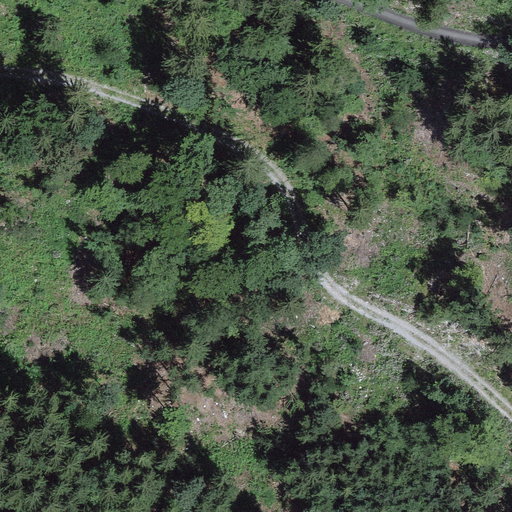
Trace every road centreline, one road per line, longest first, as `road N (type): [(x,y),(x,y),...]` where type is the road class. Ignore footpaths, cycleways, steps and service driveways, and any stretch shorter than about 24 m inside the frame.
road 1 (track): [(0,72),(136,102),(260,155),(283,176),(317,264),(336,288),(409,344),(478,378),(511,409)]
road 2 (trunk): [(511,33),(293,511)]
road 3 (track): [(348,0),(431,32),(511,43)]
